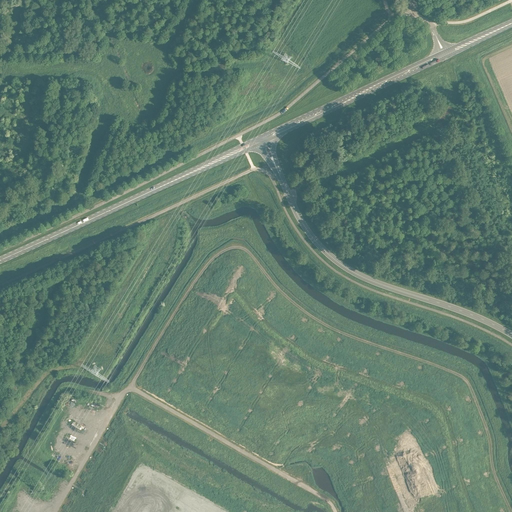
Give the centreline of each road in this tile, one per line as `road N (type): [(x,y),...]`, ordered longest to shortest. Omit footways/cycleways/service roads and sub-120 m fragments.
road 1 (tertiary): [(511,335),(336,261),(296,212),(264,142)]
road 2 (unknown): [(288,194),(440,120),(455,89),(444,57)]
road 3 (primary): [(442,52),(261,136)]
road 4 (primary): [(264,142),(444,57)]
road 5 (primary): [(0,260),(174,180)]
